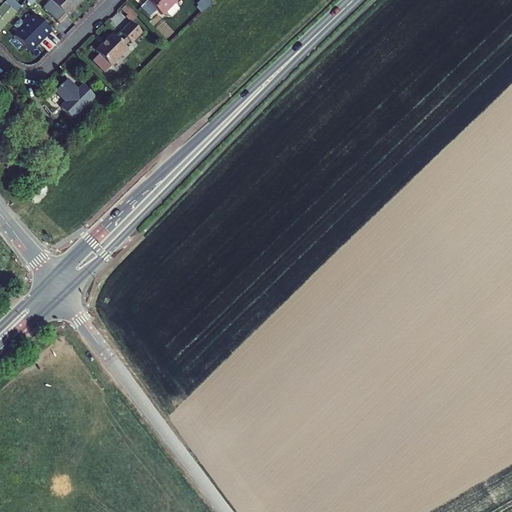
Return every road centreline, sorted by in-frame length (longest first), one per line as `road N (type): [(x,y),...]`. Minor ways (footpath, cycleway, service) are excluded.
road 1 (secondary): [(62,295),(314,36)]
road 2 (secondary): [(314,36),(50,280)]
road 3 (unclassified): [(225,511),(62,295)]
road 4 (residential): [(115,0),(39,71),(20,72),(0,56)]
